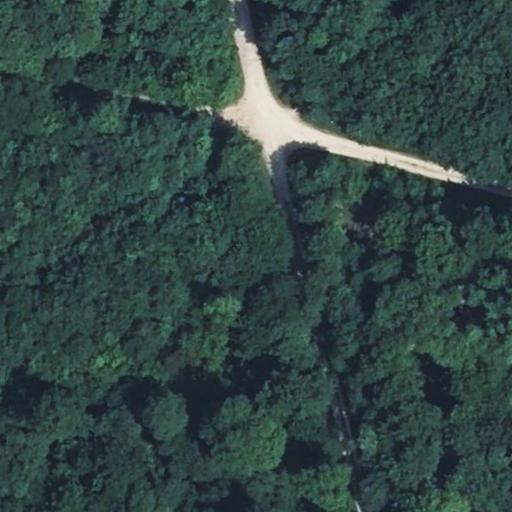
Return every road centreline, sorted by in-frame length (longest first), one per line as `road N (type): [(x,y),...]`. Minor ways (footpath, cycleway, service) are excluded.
road 1 (track): [(362,511),(261,127)]
road 2 (track): [(0,283),(261,127)]
road 3 (track): [(0,82),(261,127)]
road 4 (track): [(511,192),(261,127)]
road 5 (track): [(261,127),(230,0)]
